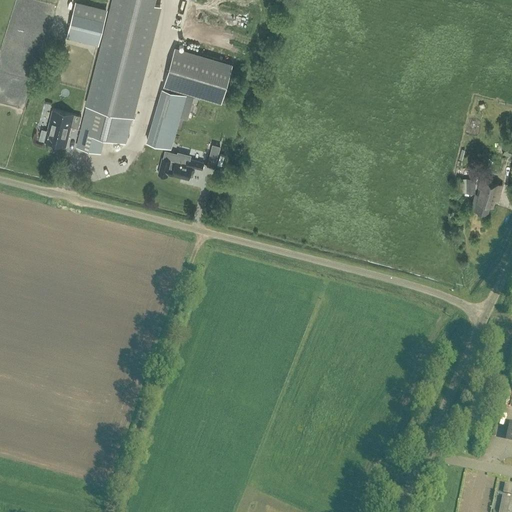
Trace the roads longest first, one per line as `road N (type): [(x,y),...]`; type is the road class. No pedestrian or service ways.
road 1 (unclassified): [(486,315),(318,260),(0,181)]
road 2 (track): [(108,511),(203,233)]
road 3 (unclassified): [(423,455),(486,315)]
